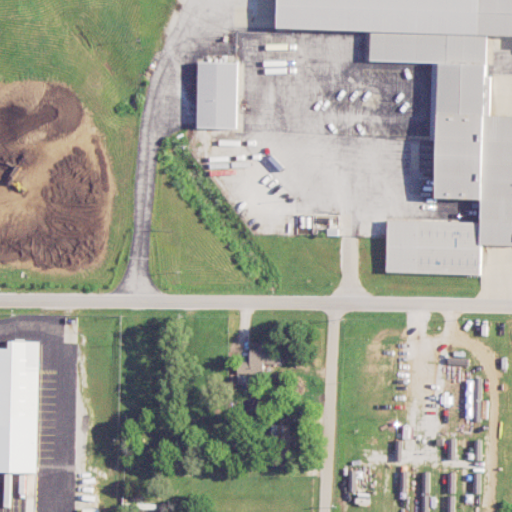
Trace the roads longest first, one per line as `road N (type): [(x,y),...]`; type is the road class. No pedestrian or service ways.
road 1 (residential): [(511,304),(0,298)]
road 2 (residential): [(334,302),(323,511)]
